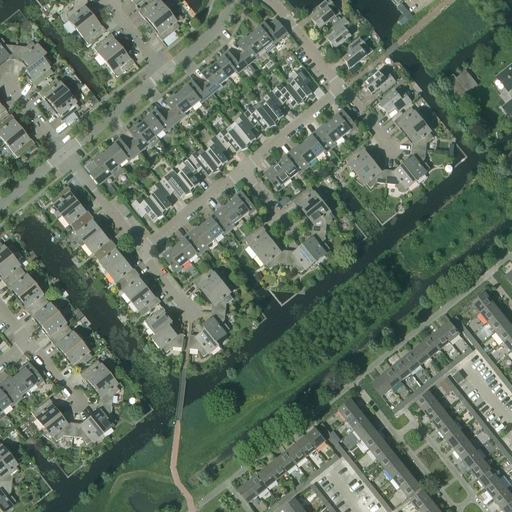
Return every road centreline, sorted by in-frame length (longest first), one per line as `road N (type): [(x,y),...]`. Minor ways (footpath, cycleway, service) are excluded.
road 1 (residential): [(142,254),(243,170)]
road 2 (residential): [(243,170),(344,88)]
road 3 (residential): [(64,153),(164,73)]
road 4 (residential): [(142,254),(64,153)]
road 5 (residential): [(344,88),(262,0)]
